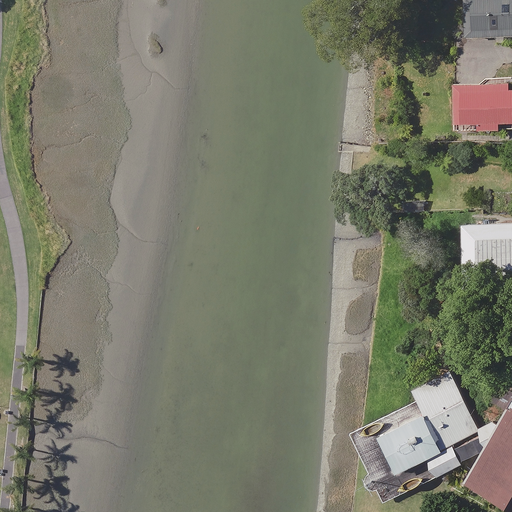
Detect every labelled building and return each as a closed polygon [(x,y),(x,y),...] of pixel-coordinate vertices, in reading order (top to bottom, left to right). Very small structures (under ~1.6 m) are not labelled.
[(511,0),(466,0),(467,40),(511,39),(511,0)] [(511,91),(510,92),(510,87),(456,87),(456,127),(480,127),(480,132),(499,132),(499,125),(511,125),(511,91)] [(511,223),(466,223),(465,282),(511,282),(511,223)] [(511,341),(482,396),(503,408),(495,423),(479,451),(463,479),(511,508),(511,341)] [(429,467),(427,456),(452,444),(470,435),(469,432),(477,428),(476,426),(449,370),(411,388),(417,400),(351,431),(371,471),(368,473),(367,477),(367,482),(369,485),(372,488),(376,488),(379,487),(385,501),(437,475),(429,467)] [(452,444),(427,456),(429,467),(437,475),(462,463),(461,461),(479,451),(495,423),(491,420),(476,426),(477,428),(469,432),(470,435),(468,441),(454,448),(452,444)]
